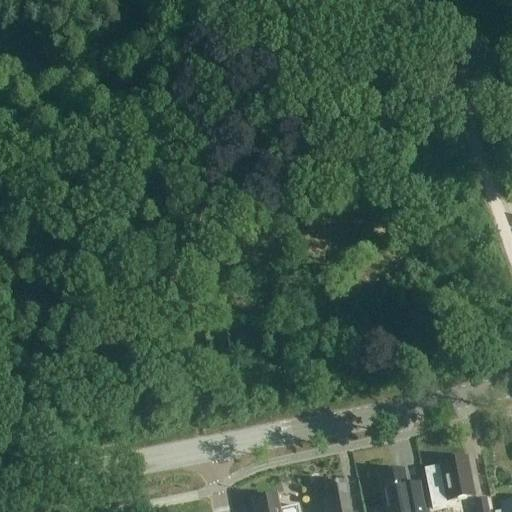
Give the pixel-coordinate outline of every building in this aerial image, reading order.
[(442,465),(448,504),(473,500),(467,460),(442,465)] [(379,477),(385,511),(424,511),(424,510),(415,511),(410,511),(403,473),(379,477)] [(325,511),(348,511),(343,483),(324,487),(328,506),(324,506),(325,511)] [(276,497),(254,501),(256,511),(298,511),(297,508),(279,511),(276,497)] [(475,511),(487,511),(485,500),(474,502),(473,502),(475,510),(475,511)] [(511,511),(511,500),(500,503),(501,511),(511,511)]
